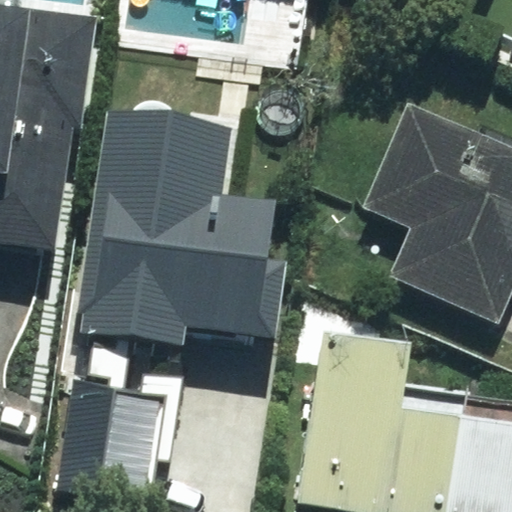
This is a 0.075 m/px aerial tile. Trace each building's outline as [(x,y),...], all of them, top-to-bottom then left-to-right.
[(511,0),(494,0),(471,52),(511,69),(511,0)] [(69,168),(81,45),(0,37),(0,268),(7,269),(6,283),(44,285),(55,167),(69,168)] [(378,291),(490,339),(506,301),(511,303),(511,173),(397,125),(354,226),(397,245),(378,291)] [(216,207),(226,152),(117,133),(82,332),(189,351),(192,333),(251,344),(273,218),(216,207)] [(383,445),(392,379),(309,368),(290,511),(511,511),(511,394),(496,392),(488,459),(383,445)] [(70,378),(49,494),(135,510),(156,393),(70,378)]
